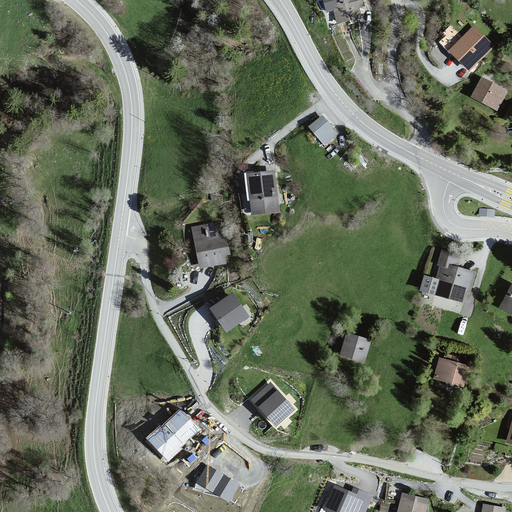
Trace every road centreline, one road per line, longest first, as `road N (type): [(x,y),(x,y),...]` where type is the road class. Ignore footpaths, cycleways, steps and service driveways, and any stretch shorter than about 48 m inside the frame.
road 1 (unclassified): [(511,489),(250,443),(213,413),(156,312),(144,252),(119,236)]
road 2 (tertiary): [(110,511),(98,480),(95,412),(119,236)]
road 3 (tertiary): [(119,236),(130,93),(104,28),(72,0)]
road 4 (tertiary): [(279,0),(340,102),(420,159)]
road 5 (residential): [(395,0),(395,83),(420,137),(420,159)]
road 6 (unclassified): [(511,234),(445,224),(436,200),(443,171)]
